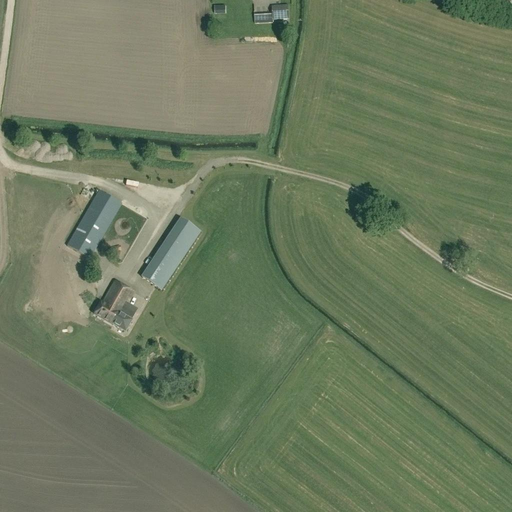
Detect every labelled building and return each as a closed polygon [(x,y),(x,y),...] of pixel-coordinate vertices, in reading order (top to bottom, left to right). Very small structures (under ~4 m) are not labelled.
[(289,15),(288,5),(272,6),(272,16),(273,16),(273,21),(289,20),(289,15)] [(90,260),(121,205),(99,192),(67,247),(90,260)] [(139,233),(150,215),(130,203),(119,221),(139,233)] [(180,219),(141,277),(161,291),(200,233),(180,219)] [(83,275),(80,282),(87,285),(90,278),(83,275)] [(122,316),(121,315),(134,293),(115,282),(102,304),(100,303),(94,315),(111,324),(117,313),(122,316)] [(131,321),(122,316),(117,313),(111,324),(125,332),(131,321)]
